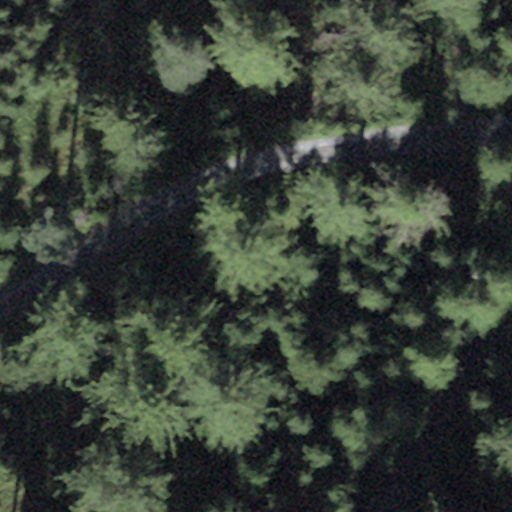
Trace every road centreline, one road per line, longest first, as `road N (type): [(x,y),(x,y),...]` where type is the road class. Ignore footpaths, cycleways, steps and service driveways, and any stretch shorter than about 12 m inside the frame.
road 1 (track): [(0,299),(153,203),(380,141),(511,125)]
road 2 (track): [(511,307),(490,314),(339,511)]
